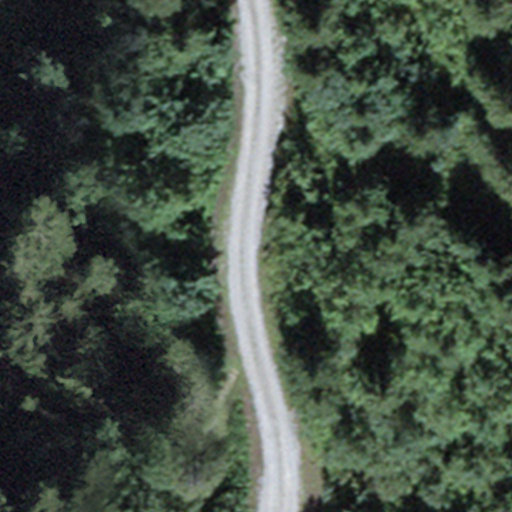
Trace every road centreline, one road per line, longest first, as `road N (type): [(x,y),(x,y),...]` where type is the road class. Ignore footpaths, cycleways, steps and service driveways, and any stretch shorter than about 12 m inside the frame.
road 1 (track): [(257,0),(268,139),(232,239),(244,326)]
road 2 (track): [(244,326),(252,387),(293,487),(283,511)]
